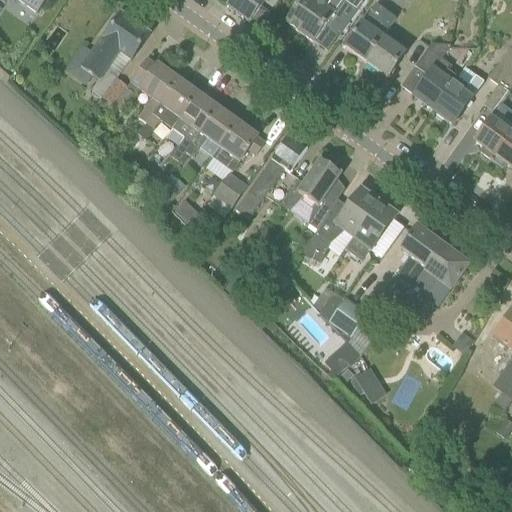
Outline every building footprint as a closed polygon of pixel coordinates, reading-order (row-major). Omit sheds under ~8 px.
[(0,0),(0,1),(5,7),(10,0),(15,0),(38,16),(48,0),(0,0)] [(233,0),(227,8),(249,25),(268,0),(233,0)] [(340,36),(356,14),(365,2),(362,0),(302,0),(285,24),(314,45),(328,27),(340,36)] [(376,8),(345,50),(365,65),(383,41),(396,22),(376,8)] [(131,64),(150,37),(121,16),(82,70),(99,83),(91,93),(113,109),(127,90),(115,81),(129,62),(131,64)] [(365,65),(388,81),(405,57),(383,41),(365,65)] [(431,48),(401,90),(414,99),(414,100),(416,102),(415,105),(421,109),(424,108),(433,114),(457,82),(447,75),(445,64),(442,62),(451,49),(431,48)] [(499,88),(511,70),(511,52),(510,52),(489,81),(499,88)] [(113,109),(123,117),(140,95),(145,98),(146,96),(153,101),(139,121),(146,127),(178,83),(169,76),(171,73),(162,66),(159,69),(158,68),(149,80),(140,73),(127,90),(113,109)] [(495,117),(475,144),(484,151),(481,155),(492,163),(511,135),(511,117),(501,110),(510,96),(509,95),(511,91),(511,70),(499,88),(484,109),(495,117)] [(433,114),(453,129),(483,85),(464,72),(457,82),(433,114)] [(178,83),(146,127),(139,137),(146,143),(160,124),(172,132),(198,97),(178,83)] [(218,111),(198,97),(172,132),(167,141),(180,149),(172,160),(180,165),(186,155),(218,111)] [(238,126),(218,111),(186,155),(194,161),(200,152),(212,160),(238,126)] [(258,141),(238,126),(212,160),(232,175),(249,153),(255,157),(263,145),(257,141),(258,141)] [(511,135),(492,163),(503,171),(506,167),(511,171),(511,135)] [(250,195),(237,214),(248,222),(265,197),(283,171),(290,176),(308,151),(290,138),(249,195),(250,195)] [(282,209),(291,215),(305,200),(316,208),(309,228),(317,233),(334,207),(325,201),(340,178),(334,173),(336,171),(329,166),(327,168),(321,164),(305,187),(299,183),(282,209)] [(157,191),(164,181),(146,168),(139,178),(157,191)] [(223,204),(238,185),(228,178),(213,197),(223,204)] [(158,197),(170,207),(184,190),(172,180),(158,197)] [(238,185),(223,204),(231,209),(246,190),(238,185)] [(317,233),(318,234),(302,259),(320,266),(331,245),(333,246),(344,234),(372,254),(397,219),(390,214),(393,210),(382,201),(370,194),(368,197),(361,193),(349,211),(338,203),(335,208),(334,207),(317,233)] [(236,239),(245,227),(233,218),(224,231),(236,239)] [(203,244),(214,233),(206,225),(195,236),(203,244)] [(373,347),(371,345),(398,308),(407,297),(443,249),(418,230),(402,251),(410,258),(367,319),(345,303),(328,326),(361,359),(373,347)] [(443,249),(407,297),(398,308),(420,324),(427,313),(420,307),(435,284),(449,294),(469,268),(443,249)] [(319,317),(328,326),(345,303),(334,296),(319,316),(319,317)] [(511,311),(492,339),(511,353),(511,311)] [(463,336),(453,349),(464,357),(474,344),(463,336)] [(340,354),(325,366),(336,379),(350,367),(340,354)] [(372,407),(376,405),(364,387),(376,380),(370,371),(355,381),(372,407)] [(511,379),(503,373),(492,389),(502,397),(511,404),(511,403),(511,379)] [(502,397),(494,408),(504,415),(511,404),(502,397)] [(496,435),(506,443),(511,434),(511,426),(506,422),(496,435)]
